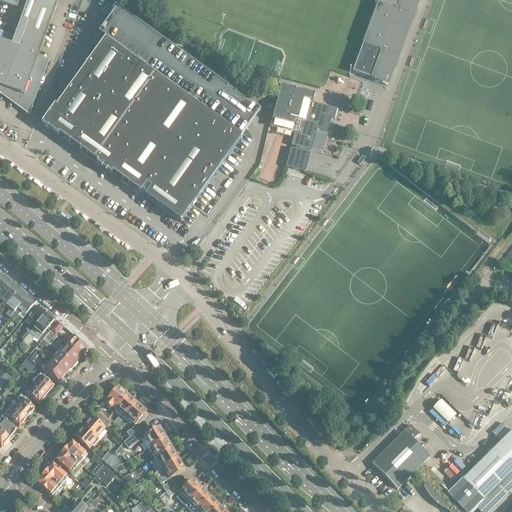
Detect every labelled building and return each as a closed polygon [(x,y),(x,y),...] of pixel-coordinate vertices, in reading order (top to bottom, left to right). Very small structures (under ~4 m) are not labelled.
[(0,31),(0,92),(28,111),(47,59),(38,56),(59,0),(28,0),(15,37),(0,31)] [(0,0),(0,2),(17,9),(19,0),(0,0)] [(380,0),(379,6),(376,11),(371,26),(366,40),(364,46),(354,73),(372,80),(371,81),(388,87),(419,0),(380,0)] [(44,125),(60,136),(68,143),(148,32),(124,15),(44,125)] [(148,32),(68,143),(112,174),(192,64),(148,32)] [(192,64),(112,174),(139,194),(140,194),(141,192),(201,110),(193,104),(211,78),(192,64)] [(272,120),(271,128),(295,134),(292,147),(296,148),(310,152),(311,152),(311,151),(322,154),(327,137),(326,136),(329,125),(330,119),(334,120),(337,110),(313,103),(314,97),(315,96),(280,87),(278,93),(275,106),(272,120)] [(200,110),(141,192),(140,194),(141,195),(142,193),(146,196),(145,198),(181,224),(241,139),(200,110)] [(291,149),(286,169),(306,174),(311,155),(310,154),(310,152),(296,148),(295,150),(292,150),(291,149)] [(193,254),(190,251),(185,256),(187,258),(188,259),(193,254)] [(0,281),(0,297),(12,284),(4,277),(0,281)] [(20,291),(12,284),(0,297),(0,306),(2,303),(6,307),(20,291)] [(28,297),(20,291),(6,307),(7,308),(6,308),(9,311),(5,315),(11,320),(15,315),(14,314),(28,297)] [(15,315),(11,320),(14,322),(18,316),(23,320),(36,304),(28,297),(14,314),(15,315)] [(20,339),(23,342),(47,314),(39,307),(29,319),(33,322),(20,339)] [(58,323),(47,314),(23,342),(24,342),(22,344),(27,348),(33,340),(32,340),(34,338),(38,341),(48,329),(51,331),(58,323)] [(10,320),(5,316),(1,321),(6,325),(10,320)] [(50,332),(43,341),(47,344),(50,347),(57,338),(56,337),(55,336),(58,333),(63,327),(58,323),(51,331),(50,332)] [(55,336),(56,337),(57,338),(61,342),(65,338),(58,333),(55,336)] [(66,345),(66,346),(80,358),(88,349),(74,337),(66,345)] [(43,341),(38,346),(42,349),(47,344),(43,341)] [(64,349),(59,354),(73,366),(80,358),(66,346),(66,345),(62,342),(59,345),(64,349)] [(50,357),(48,360),(65,375),(73,366),(59,354),(54,360),(50,357)] [(65,375),(48,360),(45,364),(48,367),(44,372),(58,384),(65,375)] [(22,366),(33,376),(37,370),(26,361),(22,366)] [(0,369),(0,380),(6,385),(12,377),(1,369),(0,369)] [(40,375),(32,384),(47,396),(53,389),(52,389),(54,387),(40,375)] [(32,384),(28,389),(26,388),(23,391),(20,389),(17,392),(30,403),(33,400),(39,405),(40,403),(41,403),(47,396),(32,384)] [(10,394),(5,389),(0,394),(0,395),(2,397),(5,399),(10,394)] [(106,404),(112,409),(111,409),(114,412),(128,397),(119,389),(112,396),(111,395),(106,400),(108,402),(106,404)] [(20,404),(16,409),(28,419),(34,412),(33,411),(35,409),(21,397),(17,401),(20,404)] [(128,397),(114,412),(120,417),(114,424),(117,427),(137,405),(128,397)] [(441,401),(429,414),(444,428),(456,416),(441,401)] [(137,405),(117,427),(118,427),(124,420),(129,425),(131,424),(134,427),(146,413),(137,405)] [(28,419),(16,409),(12,414),(8,412),(5,415),(19,428),(21,426),(28,419)] [(112,423),(105,417),(98,411),(93,417),(107,429),(112,423)] [(0,423),(2,425),(0,427),(0,431),(10,440),(16,433),(15,432),(17,431),(3,418),(0,421),(0,423)] [(91,419),(83,429),(97,441),(105,431),(91,419)] [(511,429),(505,421),(495,430),(502,439),(511,429)] [(419,435),(410,426),(405,432),(413,441),(419,435)] [(135,427),(126,434),(130,439),(139,432),(135,427)] [(97,441),(83,429),(75,438),(89,450),(97,441)] [(144,438),(150,449),(166,440),(160,429),(144,438)] [(10,440),(0,431),(0,447),(1,449),(3,446),(4,447),(10,440)] [(445,488),(423,465),(413,475),(425,486),(423,487),(424,489),(427,495),(432,501),(438,506),(442,509),(446,511),(471,511),(511,472),(511,431),(450,492),(445,488)] [(139,432),(130,439),(124,444),(128,450),(140,441),(139,439),(142,437),(139,432)] [(430,459),(404,433),(372,465),(397,491),(413,475),(430,459)] [(112,439),(120,447),(123,444),(115,436),(112,439)] [(166,440),(150,449),(146,452),(148,456),(150,455),(149,454),(153,453),(157,459),(172,450),(166,440)] [(72,442),(64,451),(79,465),(82,468),(85,465),(82,462),(87,456),(72,442)] [(157,459),(149,464),(156,474),(163,469),(178,460),(172,450),(157,459)] [(79,465),(64,451),(56,461),(71,474),(79,465)] [(109,452),(104,458),(108,461),(113,455),(109,452)] [(178,460),(163,469),(169,480),(185,471),(178,460)] [(100,464),(91,475),(96,479),(105,468),(100,464)] [(53,465),(44,474),(62,490),(63,490),(66,486),(62,482),(66,477),(53,465)] [(126,469),(123,465),(117,469),(114,471),(117,475),(119,473),(119,474),(126,469)] [(96,479),(94,481),(99,485),(101,483),(106,487),(116,477),(105,468),(96,479)] [(44,474),(36,484),(53,498),(58,493),(59,494),(62,490),(44,474)] [(96,479),(91,475),(87,479),(92,483),(94,481),(96,479)] [(134,483),(129,476),(123,479),(130,486),(134,483)] [(171,481),(162,488),(157,492),(161,497),(166,493),(175,487),(171,481)] [(193,481),(176,499),(184,507),(187,504),(202,490),(193,481)] [(175,487),(166,493),(170,498),(179,492),(175,487)] [(202,490),(187,504),(195,511),(196,511),(210,498),(202,490)] [(141,500),(135,495),(129,501),(135,506),(141,500)] [(63,506),(68,511),(76,501),(71,498),(71,497),(63,506)] [(210,498),(196,511),(213,511),(219,507),(210,498)] [(79,503),(71,511),(85,511),(93,503),(90,500),(88,503),(84,508),(79,503)] [(93,503),(85,511),(90,511),(94,508),(95,509),(99,504),(96,501),(94,503),(93,503)] [(135,508),(137,511),(149,511),(151,511),(143,503),(135,508)]
